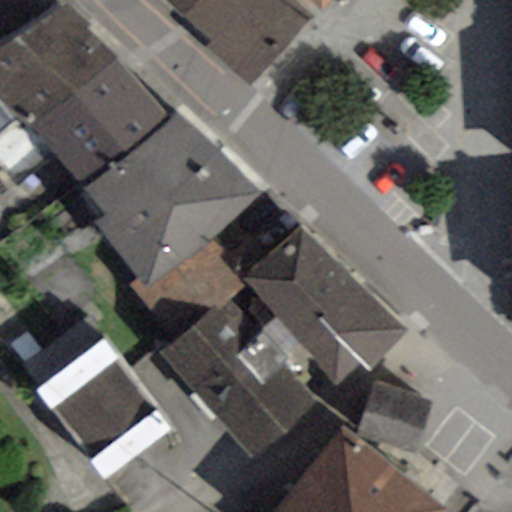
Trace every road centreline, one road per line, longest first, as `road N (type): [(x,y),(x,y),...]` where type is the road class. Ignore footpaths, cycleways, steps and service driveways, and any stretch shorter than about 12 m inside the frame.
road 1 (residential): [(120,0),(270,157),(479,353)]
road 2 (residential): [(479,353),(492,0)]
